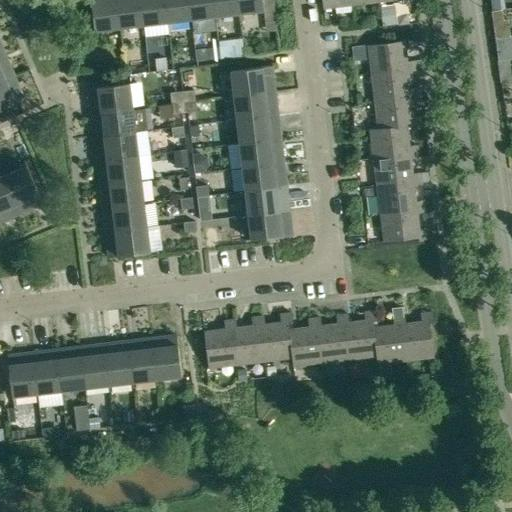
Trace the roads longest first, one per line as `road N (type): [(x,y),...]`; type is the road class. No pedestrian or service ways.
road 1 (residential): [(301,0),(329,264),(0,308)]
road 2 (unclassified): [(469,193),(488,333),(511,403)]
road 3 (unclassified): [(441,0),(469,193)]
road 4 (unclassified): [(496,190),(468,0)]
